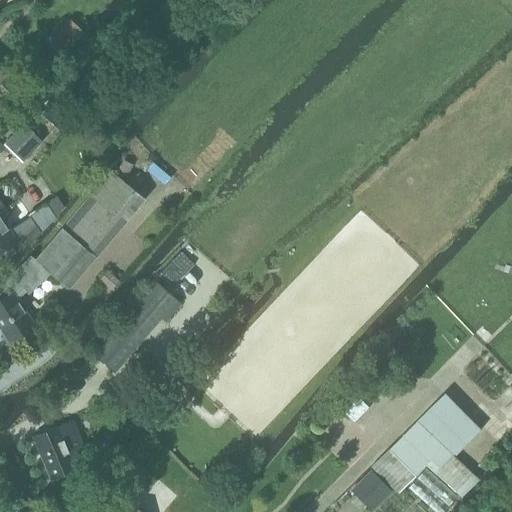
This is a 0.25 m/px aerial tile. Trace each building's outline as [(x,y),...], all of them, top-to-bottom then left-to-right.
[(5,144),(22,161),(42,141),(24,124),(5,144)] [(132,166),(122,162),(118,172),(127,177),(132,166)] [(66,285),(140,199),(110,173),(35,260),(30,255),(0,284),(0,330),(1,330),(4,336),(2,337),(7,345),(19,337),(18,336),(34,325),(15,297),(23,289),(28,294),(51,272),(66,285)] [(3,222),(0,223),(0,258),(1,260),(0,260),(0,261),(15,252),(11,246),(16,242),(22,251),(40,233),(55,217),(46,203),(28,215),(29,217),(9,230),(3,222)] [(108,271),(101,279),(115,290),(121,283),(108,271)] [(157,282),(95,355),(112,371),(160,316),(166,321),(181,303),(157,282)] [(422,418),(458,452),(478,431),(442,398),(422,418)] [(73,420),(33,437),(51,479),(90,462),(73,420)] [(418,423),(402,441),(427,466),(459,499),(479,480),(418,423)] [(427,466),(402,441),(376,469),(401,493),(427,466)] [(352,490),(372,511),(393,492),(373,471),(352,490)] [(140,511),(128,501),(118,511),(140,511)]
